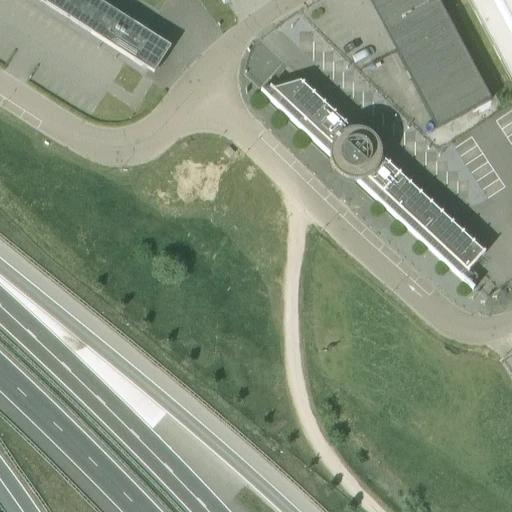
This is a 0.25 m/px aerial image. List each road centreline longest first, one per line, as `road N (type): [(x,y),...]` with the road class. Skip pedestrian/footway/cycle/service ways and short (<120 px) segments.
road 1 (unclassified): [(511,317),(451,323),(210,92)]
road 2 (motorway): [(291,511),(171,406),(0,282)]
road 3 (track): [(380,511),(317,446),(296,385),(291,257),(299,181)]
road 4 (motorway): [(209,511),(0,305)]
road 5 (unclassified): [(210,92),(128,149),(76,135),(0,86)]
road 6 (motorway): [(0,374),(137,511)]
road 7 (unclassified): [(291,0),(232,44),(210,92)]
